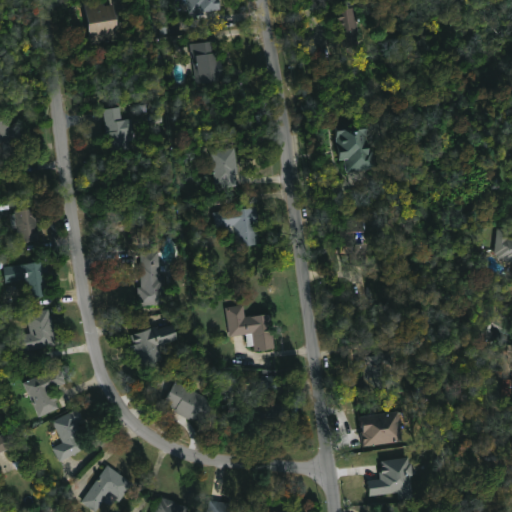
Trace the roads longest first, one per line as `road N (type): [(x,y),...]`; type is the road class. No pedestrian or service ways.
road 1 (residential): [(332,469),(242,468),(170,449),(111,395),(85,284),(45,0)]
road 2 (residential): [(336,511),(266,0)]
